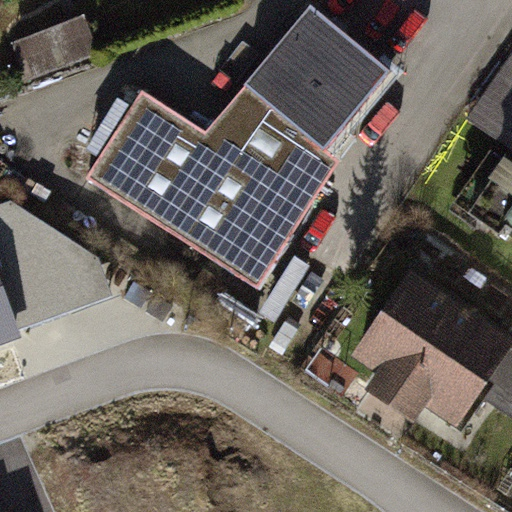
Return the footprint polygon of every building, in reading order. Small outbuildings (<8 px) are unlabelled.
[(213,136),(147,94),(95,182),(258,293),(347,168),(330,154),(398,79),(318,10),(213,136)] [(89,16),(14,46),(30,88),(106,59),(89,16)] [(511,67),(478,116),(511,139),(511,227),(508,234),(511,236),(511,67)] [(0,260),(0,348),(29,337),(0,260)] [(511,333),(417,273),(360,363),(382,377),(367,400),(415,431),(430,408),(464,430),(496,381),(511,390),(511,333)] [(18,511),(14,498),(0,503),(0,511),(18,511)]
